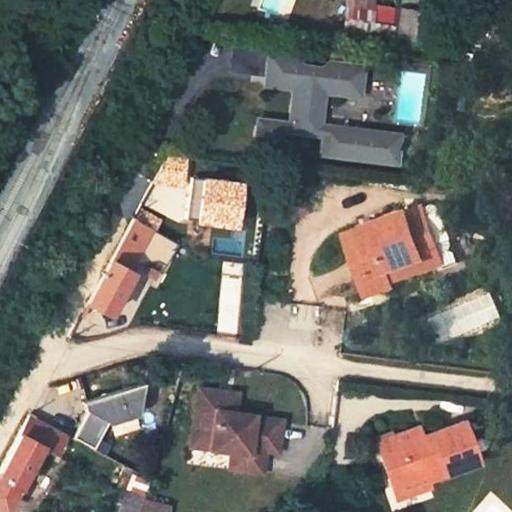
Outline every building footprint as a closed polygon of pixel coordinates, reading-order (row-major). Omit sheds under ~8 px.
[(430,0),(397,0),(396,9),(430,12),(430,0)] [(396,9),(393,44),(426,48),(430,12),(396,9)] [(257,34),(238,31),(233,72),(251,74),(254,53),(257,34)] [(298,58),(254,53),(251,74),(266,76),(291,79),(289,90),(293,91),(289,121),(272,118),(272,122),(256,120),(253,143),(280,147),(282,132),(292,134),(295,131),(308,132),(311,136),(319,137),(317,152),(394,162),(398,135),(332,126),(333,124),(316,121),(319,93),(323,93),(323,90),(344,93),(348,65),(325,62),(320,65),(320,67),(301,65),(302,63),(298,58)] [(361,67),(348,65),(344,93),(357,95),(361,67)] [(291,79),(266,76),(264,87),(289,90),(291,79)] [(237,238),(241,181),(192,177),(189,222),(213,224),(212,236),(237,238)] [(439,253),(425,209),(347,234),(367,295),(390,287),(386,272),(439,253)] [(106,313),(151,231),(130,219),(86,302),(106,313)] [(445,268),(439,253),(386,272),(390,287),(445,268)] [(193,388),(186,446),(226,451),(238,453),(236,469),(257,472),(260,450),(273,452),(277,420),(249,416),(249,415),(232,412),(212,409),(214,391),(193,388)] [(232,412),(235,393),(214,391),(212,409),(232,412)] [(0,508),(3,510),(38,445),(54,454),(65,434),(27,413),(0,465),(0,508)] [(478,463),(461,423),(428,437),(430,443),(420,448),(412,430),(386,440),(390,450),(375,456),(390,492),(422,479),(424,485),(478,463)] [(386,440),(371,446),(375,456),(390,450),(386,440)] [(226,451),(224,468),(236,469),(238,453),(226,451)] [(118,511),(139,511),(143,500),(148,480),(131,471),(118,511)] [(422,479),(390,492),(392,499),(424,485),(422,479)] [(139,511),(165,511),(168,505),(143,500),(139,511)]
